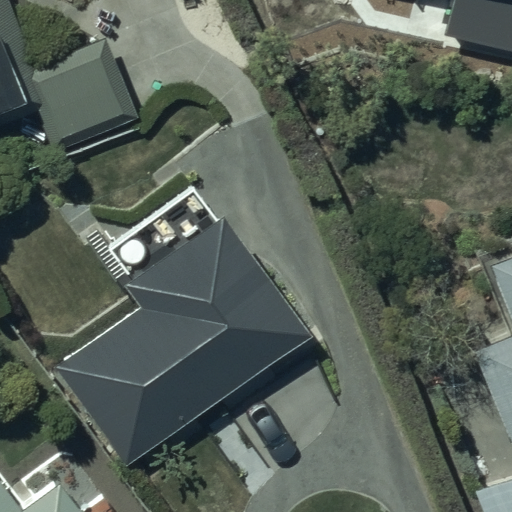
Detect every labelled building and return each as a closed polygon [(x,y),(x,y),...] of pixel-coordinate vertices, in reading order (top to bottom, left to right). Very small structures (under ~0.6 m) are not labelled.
[(30,49),(11,0),(0,0),(0,105),(33,92),(50,137),(136,104),(105,20),(30,49)] [(46,342),(125,448),(313,308),(216,179),(209,184),(190,158),(107,221),(126,247),(120,251),(138,274),(46,342)] [(511,226),(485,237),(511,304),(511,311),(470,328),(509,425),(511,423),(511,226)] [(0,511),(128,511),(104,479),(86,493),(56,451),(18,478),(0,451),(0,511)] [(511,511),(511,463),(475,479),(489,511),(511,511)]
